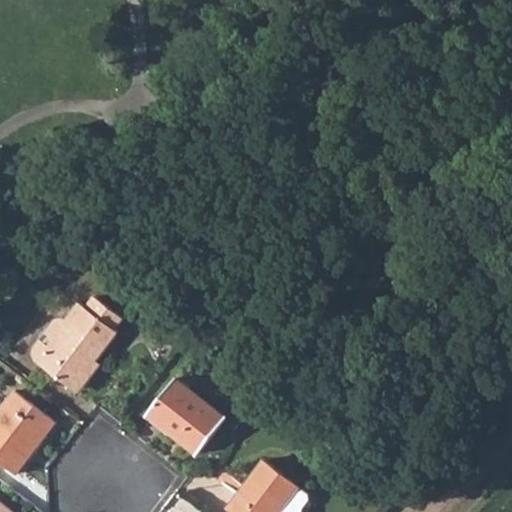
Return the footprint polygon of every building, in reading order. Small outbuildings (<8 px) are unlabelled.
[(41,364),(74,389),(97,360),(119,332),(116,329),(123,319),(94,297),(86,307),(78,317),(73,324),(41,364)] [(73,324),(78,317),(86,307),(80,303),(67,319),(73,324)] [(74,389),(79,394),(102,364),(97,360),(74,389)] [(149,415),(198,454),(226,420),(177,380),(149,415)] [(28,456),(25,453),(42,432),(45,434),(55,422),(26,400),(16,391),(0,411),(0,462),(15,474),(28,456)] [(28,456),(45,434),(42,432),(25,453),(28,456)] [(234,511),(280,511),(300,487),(265,460),(228,508),(234,511)] [(280,511),(304,511),(305,508),(311,499),(309,494),(300,487),(280,511)] [(0,511),(12,511),(0,502),(0,511)]
